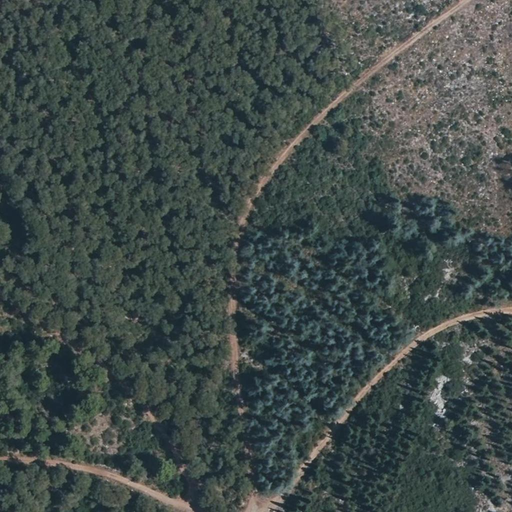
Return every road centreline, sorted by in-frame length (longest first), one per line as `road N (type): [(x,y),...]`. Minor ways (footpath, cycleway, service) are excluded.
road 1 (track): [(256,511),(233,327),(248,203),(305,131),(466,0)]
road 2 (track): [(256,511),(418,340),(469,313),(511,310)]
road 3 (track): [(0,291),(109,367),(151,414),(201,511)]
road 4 (track): [(0,458),(59,461),(189,511)]
